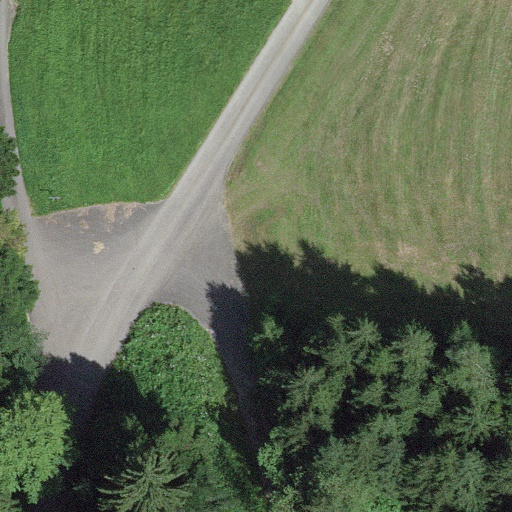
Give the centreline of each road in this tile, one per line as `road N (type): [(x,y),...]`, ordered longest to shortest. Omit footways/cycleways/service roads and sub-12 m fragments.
road 1 (track): [(56,511),(66,388),(311,0)]
road 2 (track): [(0,48),(24,212),(62,326),(66,388)]
road 3 (track): [(186,198),(291,511)]
